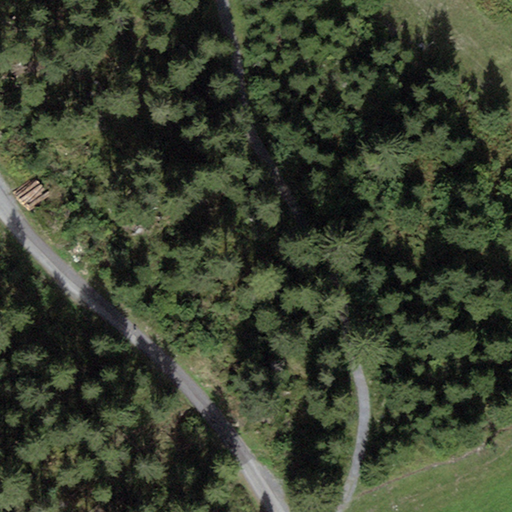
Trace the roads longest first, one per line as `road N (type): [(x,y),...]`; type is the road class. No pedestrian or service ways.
road 1 (track): [(339,511),(348,498),(355,411),(350,357),(302,231),(251,137),(231,0)]
road 2 (track): [(511,449),(465,481),(376,511)]
